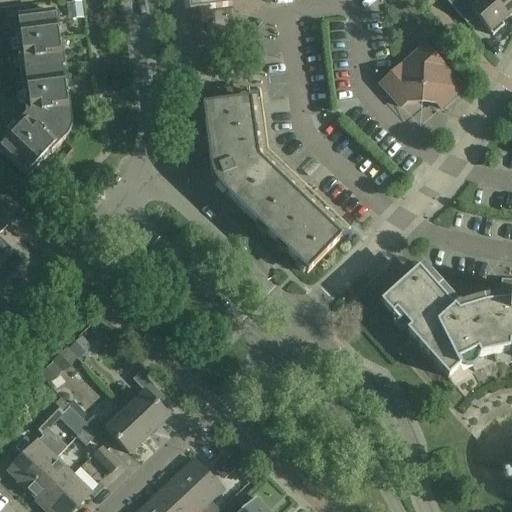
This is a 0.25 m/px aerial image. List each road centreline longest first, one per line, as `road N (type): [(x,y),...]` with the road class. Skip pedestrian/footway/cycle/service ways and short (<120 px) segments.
road 1 (residential): [(301,332),(447,171),(511,68)]
road 2 (residential): [(109,511),(277,358)]
road 3 (residential): [(424,511),(383,429),(342,371),(301,332)]
road 4 (residential): [(301,332),(156,181)]
road 5 (residential): [(134,208),(277,358)]
road 6 (residential): [(277,358),(340,425),(391,511)]
road 7 (residential): [(134,208),(0,332)]
road 8 (residential): [(156,181),(140,0)]
